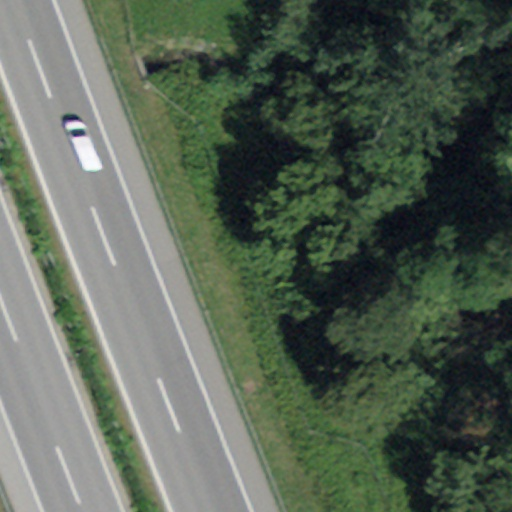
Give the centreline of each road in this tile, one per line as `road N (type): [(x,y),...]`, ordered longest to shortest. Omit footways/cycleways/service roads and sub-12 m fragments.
road 1 (motorway): [(203,511),(11,0)]
road 2 (motorway): [(0,289),(84,511)]
